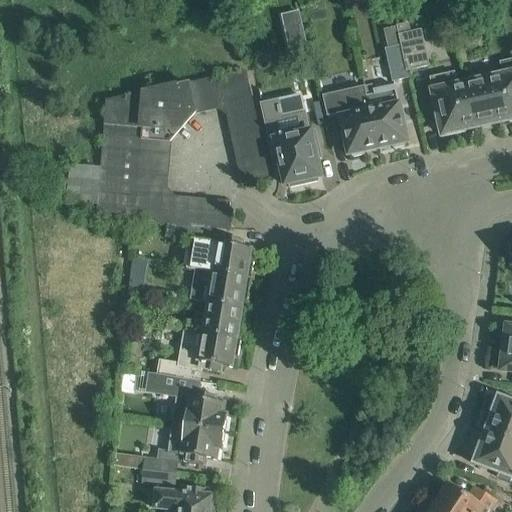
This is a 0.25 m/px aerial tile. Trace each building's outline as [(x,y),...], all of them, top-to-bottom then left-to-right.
[(299,15),(282,19),(291,56),(307,52),(299,15)] [(408,25),(399,27),(409,71),(429,67),(421,32),(410,34),(408,25)] [(408,71),(409,71),(399,27),(397,27),(402,47),(386,50),(393,82),(410,78),(408,71)] [(475,129),(495,124),(511,120),(511,60),(500,63),(503,77),(465,85),(475,129)] [(245,73),(212,80),(219,108),(228,115),(253,110),(245,73)] [(443,136),(475,129),(465,85),(457,87),(454,73),(430,79),(443,136)] [(212,80),(201,83),(207,111),(219,108),(212,80)] [(196,114),(207,111),(201,83),(190,85),(196,114)] [(96,217),(169,224),(172,224),(175,198),(166,190),(171,132),(185,116),(196,114),(190,85),(180,88),(179,86),(106,102),(106,103),(99,104),(98,113),(105,114),(100,172),(71,169),(68,203),(97,206),(96,217)] [(372,86),(364,88),(378,150),(391,147),(393,149),(404,146),(405,144),(408,143),(403,122),(405,120),(402,109),(400,108),(396,91),(395,86),(373,91),(372,86)] [(357,89),(322,97),(326,118),(340,115),(341,121),(339,123),(341,134),(344,135),(349,156),(351,156),(353,158),(364,155),(365,153),(378,150),(364,88),(357,89)] [(279,101),(261,105),(269,141),(276,172),(277,178),(283,177),(285,186),(289,185),(290,189),(318,182),(317,179),(321,178),(316,153),(320,152),(315,132),(315,131),(309,132),(305,112),(282,117),(279,101)] [(256,121),(253,110),(228,115),(230,126),(256,121)] [(258,132),(256,121),(230,126),(233,138),(258,132)] [(260,143),(258,132),(233,138),(235,149),(260,143)] [(263,154),(260,143),(235,149),(238,160),(263,154)] [(265,165),(263,154),(238,160),(240,171),(265,165)] [(268,179),(265,165),(240,171),(243,184),(268,179)] [(172,224),(185,225),(188,200),(175,198),(172,224)] [(188,200),(185,225),(198,227),(201,201),(188,200)] [(198,227),(210,228),(211,228),(214,202),(201,201),(198,227)] [(229,204),(214,202),(211,228),(226,229),(229,204)] [(187,270),(195,271),(195,270),(251,280),(254,263),(250,262),(252,251),(242,249),(243,243),(223,239),(222,246),(207,244),(210,228),(198,227),(185,225),(172,224),(169,224),(167,238),(192,242),(187,270)] [(147,263),(133,260),(131,271),(145,274),(147,263)] [(195,270),(195,271),(190,301),(208,304),(246,311),(251,280),(195,270)] [(191,322),(190,333),(241,341),(246,311),(208,304),(205,324),(191,322)] [(511,328),(507,328),(507,331),(504,331),(501,349),(511,350),(511,328)] [(238,358),(241,341),(190,333),(186,332),(181,365),(161,362),(158,377),(195,383),(200,384),(201,370),(221,374),(222,367),(232,369),(234,358),(238,358)] [(511,350),(501,349),(499,368),(502,369),(501,372),(511,373),(511,350)] [(156,376),(154,388),(193,394),(195,383),(158,377),(156,376)] [(176,410),(173,426),(225,434),(227,417),(223,416),(225,405),(215,404),(216,397),(196,394),(195,401),(187,399),(178,398),(177,400),(176,410)] [(488,416),(484,426),(487,429),(486,432),(511,441),(511,403),(499,398),(492,416),(488,416)] [(169,452),(169,454),(179,456),(186,457),(185,463),(206,466),(207,460),(217,461),(218,450),(222,451),(225,434),(173,426),(169,452)] [(475,449),(472,459),(475,462),(474,465),(498,474),(497,478),(510,483),(511,479),(511,441),(486,432),(480,449),(475,449)] [(140,458),(138,470),(144,471),(176,475),(177,463),(178,463),(179,456),(169,454),(169,452),(159,451),(157,460),(146,459),(140,458)] [(144,471),(143,484),(174,488),(176,475),(144,471)] [(449,487),(432,511),(490,511),(497,503),(475,489),(468,499),(449,487)] [(155,490),(152,511),(211,511),(212,498),(206,497),(207,491),(187,489),(187,493),(155,490)]
